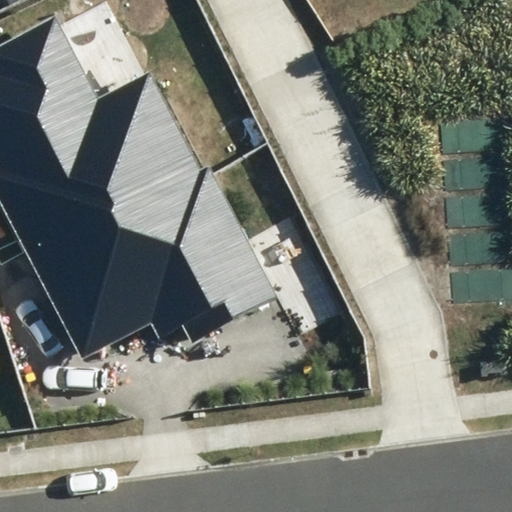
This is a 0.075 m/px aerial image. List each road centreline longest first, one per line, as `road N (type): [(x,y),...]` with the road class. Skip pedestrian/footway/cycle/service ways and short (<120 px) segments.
road 1 (residential): [(427,479),(409,309),(258,0)]
road 2 (residential): [(165,511),(427,479)]
